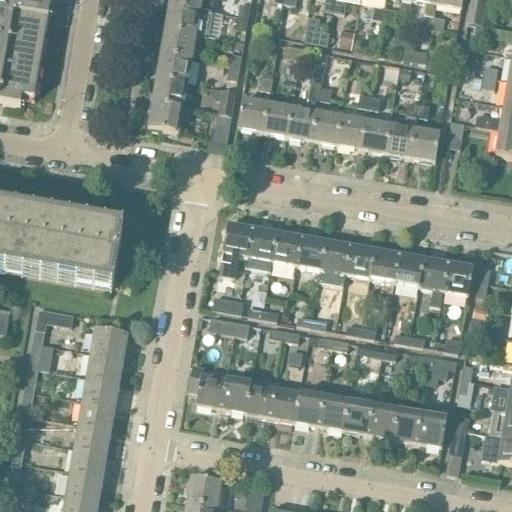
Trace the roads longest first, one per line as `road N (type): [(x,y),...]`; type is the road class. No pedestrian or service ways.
road 1 (residential): [(495,511),(149,452)]
road 2 (residential): [(511,232),(199,178)]
road 3 (residential): [(149,452),(199,178)]
road 4 (residential): [(62,152),(92,0)]
road 5 (residential): [(199,178),(62,152)]
